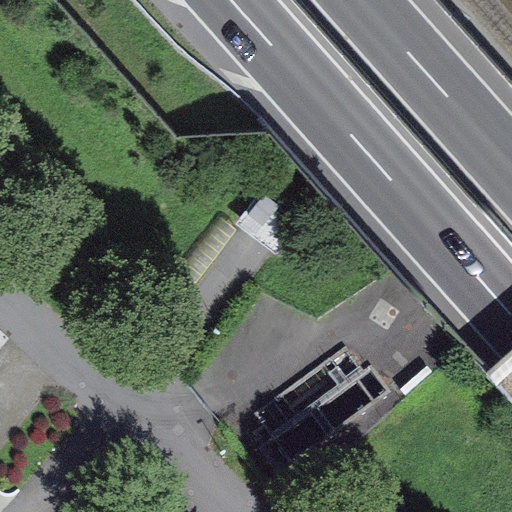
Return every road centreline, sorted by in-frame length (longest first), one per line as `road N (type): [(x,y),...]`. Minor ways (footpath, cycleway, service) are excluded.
road 1 (motorway): [(230,0),(511,315)]
road 2 (residential): [(0,285),(122,393),(233,511)]
road 3 (motorway): [(511,167),(360,0)]
